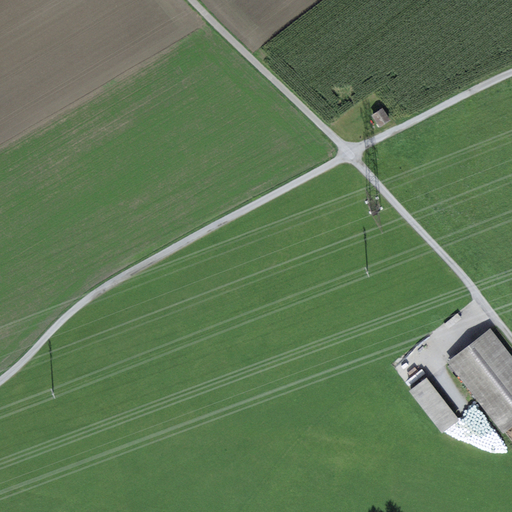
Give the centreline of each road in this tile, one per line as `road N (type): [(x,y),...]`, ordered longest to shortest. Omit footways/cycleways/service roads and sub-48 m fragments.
road 1 (track): [(0,380),(86,293),(348,150),(511,75)]
road 2 (track): [(193,0),(371,173),(511,349)]
